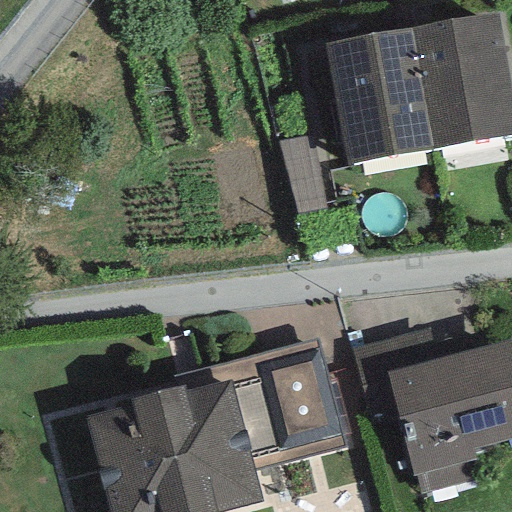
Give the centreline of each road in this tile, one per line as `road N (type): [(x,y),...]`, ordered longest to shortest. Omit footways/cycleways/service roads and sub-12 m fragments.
road 1 (residential): [(511,258),(0,316)]
road 2 (residential): [(0,104),(73,0)]
